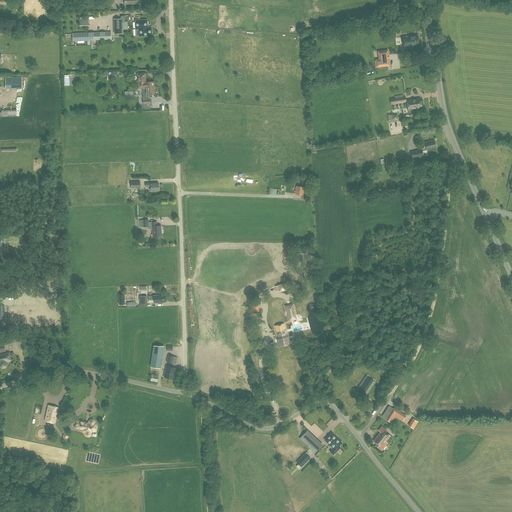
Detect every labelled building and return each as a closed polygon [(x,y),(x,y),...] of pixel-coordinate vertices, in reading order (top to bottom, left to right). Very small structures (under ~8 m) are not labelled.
[(147,28),(147,25),(147,22),(147,21),(147,20),(136,21),(136,28),(139,28),(140,36),(144,36),(144,34),(147,34),(147,35),(148,36),(150,36),(152,34),(152,32),(151,32),(151,27),(147,28)] [(73,41),(111,40),(111,32),(73,34),(73,41)] [(404,48),(419,46),(418,35),(402,36),(404,48)] [(378,59),(375,59),(376,67),(390,66),(388,50),(377,51),(378,59)] [(146,88),(146,94),(147,99),(143,99),(144,106),(151,106),(150,99),(149,99),(149,94),(155,94),(154,82),(146,82),(145,73),(137,73),(138,88),(146,88)] [(6,88),(22,88),(22,77),(6,78),(6,88)] [(408,110),(422,108),(420,98),(408,100),(408,101),(407,101),(408,110)] [(394,114),(394,113),(387,114),(388,122),(395,121),(395,120),(398,120),(398,114),(394,114)] [(427,151),(436,148),(434,140),(425,142),(427,151)] [(412,159),(413,159),(424,156),(422,149),(411,152),(412,159)] [(309,189),(310,186),(305,185),(304,187),(296,186),(295,194),(303,195),(308,196),(307,199),(313,200),(312,189),(309,189)] [(157,226),(157,222),(151,222),(151,226),(153,226),(153,238),(162,237),(161,226),(157,226)] [(47,293),(42,288),(39,292),(44,296),(47,293)] [(140,307),(147,307),(147,296),(139,296),(140,307)] [(253,313),(259,311),(257,301),(250,303),(253,313)] [(293,304),(285,306),(287,312),(288,315),(287,315),(289,321),(296,319),(295,313),(294,310),(293,304)] [(287,337),(285,329),(277,331),(279,340),(278,340),(280,346),(290,343),(288,337),(287,337)] [(19,341),(21,335),(19,334),(15,333),(12,339),(19,341)] [(161,357),(162,357),(163,346),(154,346),(152,357),(153,358),(152,367),(160,368),(162,359),(161,359),(161,357)] [(10,359),(9,353),(0,354),(0,361),(0,362),(0,366),(2,368),(5,367),(7,365),(7,364),(6,363),(6,362),(7,359),(10,359)] [(174,379),(176,368),(167,366),(164,377),(174,379)] [(364,394),(372,384),(374,380),(366,375),(357,389),(364,394)] [(372,412),(375,407),(367,402),(364,407),(372,412)] [(54,423),(58,407),(48,405),(45,421),(54,423)] [(391,423),(398,414),(392,410),(386,419),(391,423)] [(94,424),(94,422),(93,420),(91,420),(89,421),(89,423),(87,423),(85,423),(86,422),(77,420),(77,424),(76,424),(75,428),(83,429),(82,431),(87,432),(88,430),(91,430),(91,431),(94,432),(96,430),(97,427),(95,424),(94,424)] [(382,450),(387,443),(386,442),(390,436),(385,432),(386,431),(382,427),(379,431),(381,432),(374,441),(379,446),(378,448),(382,450)] [(315,453),(323,445),(307,431),(299,439),(315,453)] [(337,438),(335,436),(333,434),(332,434),(331,433),(325,439),(330,445),(331,445),(334,448),(330,452),(333,454),(340,448),(340,447),(339,446),(341,443),(341,442),(337,438)] [(302,467),(311,458),(305,453),(296,462),(302,467)]
